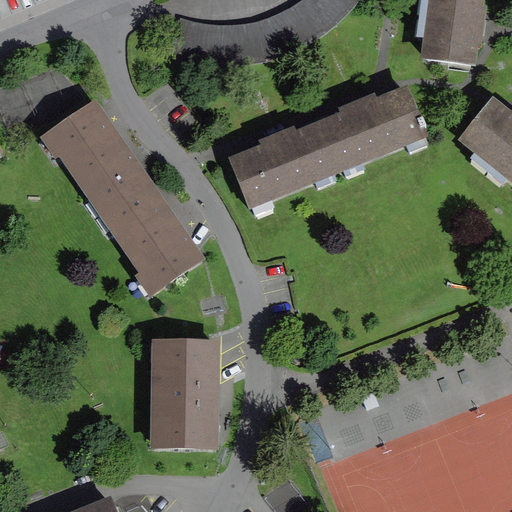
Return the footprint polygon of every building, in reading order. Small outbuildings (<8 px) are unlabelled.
[(195,30),(179,25),(168,57),(189,63),(217,66),(249,65),(278,58),(305,46),(333,27),(358,0),(313,0),(312,2),(288,17),(268,26),(246,31),(219,33),(195,30)] [(434,0),(426,60),(471,66),(479,0),(434,0)] [(407,95),(320,130),(337,171),(424,136),(407,95)] [(464,141),(511,179),(511,122),(492,106),(464,141)] [(50,138),(103,215),(146,185),(93,108),(50,138)] [(320,130),(233,166),(250,207),(337,171),(320,130)] [(103,215),(157,292),(199,263),(146,185),(103,215)] [(215,346),(166,345),(164,448),(213,449),(215,346)]
